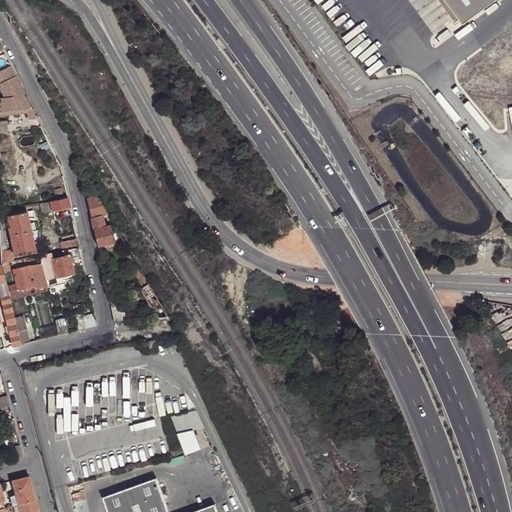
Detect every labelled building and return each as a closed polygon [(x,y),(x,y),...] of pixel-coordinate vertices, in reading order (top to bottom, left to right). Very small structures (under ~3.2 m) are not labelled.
[(446,0),(466,25),(497,0),(446,0)] [(0,86),(5,98),(0,98),(0,112),(28,110),(32,109),(11,66),(0,71),(0,86)] [(32,109),(28,110),(29,117),(29,120),(37,119),(32,109)] [(125,133),(119,122),(111,127),(118,137),(125,133)] [(87,199),(91,218),(103,215),(108,214),(97,196),(87,199)] [(68,198),(51,202),(53,211),(55,210),(70,208),(68,198)] [(51,202),(44,203),(45,210),(45,212),(53,211),(51,202)] [(71,214),(70,208),(55,210),(56,217),(71,214)] [(27,212),(7,216),(16,256),(36,252),(27,212)] [(103,215),(91,218),(94,230),(105,227),(103,215)] [(115,242),(111,226),(105,227),(94,230),(98,246),(115,242)] [(78,247),(77,239),(60,243),(62,251),(70,249),(78,247)] [(131,264),(136,262),(129,250),(125,251),(131,264)] [(11,251),(2,253),(3,264),(9,262),(14,261),(11,251)] [(53,259),(51,253),(40,256),(46,279),(73,273),(69,256),(53,259)] [(46,279),(40,256),(36,256),(38,265),(14,270),(17,285),(18,290),(34,286),(35,288),(47,286),(47,284),(46,279)] [(84,270),(80,256),(73,258),(76,272),(84,270)] [(9,262),(3,264),(2,264),(3,265),(4,273),(11,272),(9,262)] [(140,268),(136,262),(131,264),(135,271),(140,268)] [(144,287),(149,284),(141,270),(135,274),(144,287)] [(73,273),(46,279),(47,284),(75,278),(73,273)] [(0,290),(1,296),(9,294),(8,291),(6,291),(4,283),(0,283),(0,290)] [(158,319),(169,318),(149,284),(144,287),(140,289),(158,319)] [(48,290),(47,286),(35,288),(34,286),(18,290),(17,285),(7,287),(8,291),(9,294),(10,299),(48,290)] [(13,347),(21,345),(15,318),(10,299),(9,294),(1,296),(13,347)] [(109,299),(111,308),(123,305),(121,297),(109,299)] [(114,321),(128,321),(124,305),(123,305),(111,308),(114,321)] [(24,316),(27,329),(34,328),(31,315),(24,316)] [(21,345),(30,343),(27,329),(24,316),(15,318),(21,345)] [(65,318),(55,320),(58,336),(69,333),(65,318)] [(156,342),(147,342),(147,351),(156,351),(156,342)] [(10,407),(9,400),(0,402),(0,407),(0,409),(10,407)] [(185,454),(200,448),(192,428),(177,433),(185,454)] [(25,459),(21,445),(12,448),(15,461),(25,459)] [(30,476),(13,481),(16,495),(19,504),(35,499),(30,476)] [(169,511),(157,477),(104,495),(110,511),(218,511),(215,504),(191,511),(169,511)] [(12,506),(19,504),(16,495),(9,497),(12,506)] [(39,511),(35,499),(19,504),(20,511),(39,511)]
